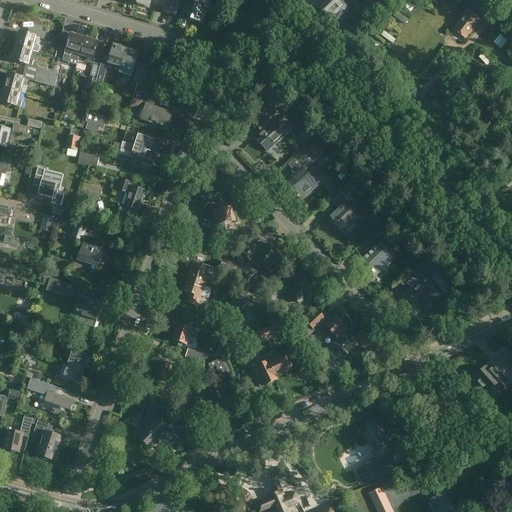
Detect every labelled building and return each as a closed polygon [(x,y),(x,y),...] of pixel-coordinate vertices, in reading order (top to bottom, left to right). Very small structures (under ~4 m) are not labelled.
[(138,0),(137,5),(148,8),(150,0),(138,0)] [(156,0),(155,6),(156,6),(162,8),(162,7),(165,8),(163,13),(175,16),(179,0),(156,0)] [(185,0),(182,14),(183,14),(189,15),(192,16),(190,21),(202,24),(209,1),(204,0),(185,0)] [(339,0),(326,0),(317,9),(332,25),(348,10),(339,0)] [(472,0),(488,11),(491,6),(483,0),(472,0)] [(408,1),(404,5),(415,14),(418,9),(408,1)] [(491,6),(488,11),(486,14),(492,18),(498,11),(491,6)] [(408,19),(396,10),(393,15),(405,23),(408,19)] [(467,11),(453,30),(465,38),(473,27),(474,27),(479,19),(467,11)] [(511,41),(511,37),(497,27),(494,33),(510,43),(511,41)] [(15,46),(32,51),(38,53),(40,46),(38,43),(39,38),(44,40),(46,33),(29,28),(27,35),(18,32),(15,46)] [(396,39),(383,30),(381,34),(393,43),(396,39)] [(77,61),(84,39),(70,34),(62,61),(76,65),(77,61)] [(379,37),(377,42),(389,48),(391,44),(379,37)] [(98,43),(84,39),(77,61),(88,64),(88,62),(91,63),(98,43)] [(100,64),(99,69),(96,81),(103,83),(107,68),(119,72),(120,68),(126,49),(113,45),(107,66),(100,64)] [(32,51),(15,46),(10,61),(32,66),(33,60),(29,59),(32,51)] [(387,51),(369,48),(368,55),(386,57),(387,51)] [(126,49),(120,68),(119,73),(131,76),(135,64),(136,61),(138,52),(126,49)] [(491,64),(481,55),(478,59),(488,67),(491,64)] [(136,61),(135,64),(138,65),(137,66),(133,81),(138,83),(135,93),(142,95),(150,65),(136,61)] [(96,81),(99,69),(92,67),(85,96),(92,98),(96,81)] [(481,78),(470,67),(467,71),(478,81),(481,78)] [(38,68),(36,75),(49,78),(51,72),(38,68)] [(51,72),(47,85),(54,88),(58,74),(51,72)] [(7,74),(3,88),(20,93),(22,85),(26,86),(28,80),(7,74)] [(36,75),(34,82),(47,86),(47,85),(49,78),(36,75)] [(470,90),(459,79),(455,83),(466,94),(470,90)] [(20,93),(3,88),(0,98),(0,102),(20,108),(22,102),(18,101),(20,93)] [(460,101),(448,90),(445,94),(456,104),(460,101)] [(142,95),(135,93),(133,97),(132,97),(129,108),(140,111),(140,110),(144,112),(141,119),(166,128),(171,114),(152,107),(155,99),(142,95)] [(434,100),(429,106),(444,117),(448,111),(434,100)] [(272,106),(262,116),(270,125),(255,139),(267,152),(286,134),(280,128),(287,122),(272,106)] [(97,126),(103,128),(106,118),(88,113),(86,122),(88,122),(86,130),(95,132),(97,126)] [(227,118),(216,115),(214,121),(225,124),(227,118)] [(237,118),(234,126),(240,128),(243,120),(237,118)] [(42,122),(29,119),(27,126),(41,129),(42,122)] [(29,128),(14,125),(13,131),(28,134),(29,128)] [(0,128),(0,146),(7,148),(11,130),(4,129),(4,128),(1,127),(0,128)] [(67,147),(70,148),(79,150),(81,137),(69,135),(67,147)] [(114,142),(113,147),(120,149),(155,161),(156,161),(158,155),(154,154),(158,142),(138,135),(134,147),(123,143),(114,142)] [(312,159),(313,159),(319,153),(311,145),(305,150),(307,153),(312,159)] [(155,161),(120,149),(118,155),(131,160),(129,167),(149,173),(151,166),(154,166),(155,161)] [(305,150),(304,150),(295,158),(303,167),(312,159),(307,153),(305,150)] [(79,158),(78,163),(87,166),(97,168),(99,157),(80,153),(79,158)] [(302,169),(296,174),(298,176),(287,185),(302,201),(313,191),(309,187),(314,183),(313,182),(320,176),(311,167),(310,169),(305,173),(302,169)] [(60,191),(64,175),(45,170),(45,169),(38,168),(36,176),(42,178),(40,187),(38,195),(53,199),(53,200),(52,203),(61,206),(61,207),(64,196),(63,195),(63,196),(57,194),(58,191),(60,191)] [(122,178),(118,190),(128,193),(122,212),(134,216),(136,211),(138,211),(145,191),(131,186),(133,182),(122,178)] [(349,182),(343,187),(349,193),(354,188),(349,182)] [(80,197),(98,200),(100,186),(84,183),(80,197)] [(344,204),(348,199),(342,192),(331,202),(338,209),(328,218),(342,233),(344,232),(347,235),(356,227),(353,223),(358,219),(344,204)] [(0,214),(10,216),(12,207),(0,204),(0,214)] [(201,238),(204,238),(212,240),(213,238),(224,242),(227,234),(224,233),(225,229),(224,224),(234,221),(237,221),(236,218),(237,218),(238,216),(236,209),(235,208),(234,209),(234,207),(214,211),(215,215),(206,217),(207,224),(206,224),(201,238)] [(84,212),(74,211),(72,219),(83,220),(84,212)] [(83,242),(83,241),(88,226),(76,222),(70,237),(83,242)] [(356,251),(363,244),(371,253),(368,255),(370,257),(366,261),(364,259),(359,263),(374,279),(396,259),(388,250),(390,248),(390,240),(386,236),(378,243),(375,240),(382,234),(378,230),(355,250),(356,251)] [(5,236),(3,243),(17,245),(18,239),(5,236)] [(252,240),(241,250),(251,260),(261,251),(252,240)] [(100,262),(104,263),(106,263),(108,262),(110,260),(110,257),(109,255),(107,253),(104,252),(104,251),(84,244),(78,260),(98,267),(100,262)] [(271,245),(257,258),(267,268),(281,256),(271,245)] [(418,266),(423,271),(432,263),(427,257),(418,266)] [(220,270),(219,272),(235,278),(239,267),(223,261),(220,270)] [(250,278),(257,272),(250,263),(243,270),(250,278)] [(219,272),(220,270),(203,264),(202,268),(193,265),(188,279),(206,285),(209,273),(217,276),(219,272)] [(0,275),(9,278),(11,278),(12,271),(0,268),(0,275)] [(417,314),(422,309),(426,312),(432,307),(426,301),(438,291),(427,279),(427,280),(420,273),(407,284),(411,289),(402,298),(417,314)] [(0,283),(3,284),(7,285),(9,278),(0,275),(0,283)] [(64,297),(69,284),(50,278),(46,291),(64,297)] [(206,285),(188,279),(184,291),(189,293),(186,302),(198,306),(206,285)] [(306,296),(310,293),(313,291),(303,280),(290,293),(299,303),(306,296)] [(281,287),(266,301),(270,305),(285,291),(281,287)] [(252,300),(249,297),(244,293),(244,292),(239,297),(247,304),(252,300)] [(453,304),(461,297),(456,292),(449,299),(453,304)] [(80,322),(77,329),(84,331),(86,326),(94,329),(100,310),(91,306),(92,301),(81,297),(76,310),(82,312),(79,321),(80,322)] [(239,297),(235,301),(242,309),(247,304),(239,297)] [(235,301),(230,305),(238,313),(242,309),(235,301)] [(238,313),(230,305),(225,310),(233,318),(238,313)] [(325,326),(331,320),(328,317),(325,320),(317,311),(305,321),(314,331),(323,323),(325,326)] [(28,316),(21,315),(19,324),(26,325),(28,316)] [(335,316),(331,320),(325,326),(342,345),(348,339),(343,333),(347,329),(335,316)] [(189,336),(191,331),(178,326),(173,340),(179,342),(186,345),(189,336)] [(256,333),(255,333),(260,343),(276,334),(272,327),(269,329),(268,327),(262,330),(256,333)] [(261,346),(256,336),(250,340),(257,353),(265,349),(263,346),(261,346)] [(68,341),(65,348),(72,351),(68,365),(84,370),(89,356),(78,352),(80,345),(68,341)] [(25,342),(24,348),(33,351),(35,345),(25,342)] [(204,363),(207,356),(188,349),(185,358),(203,364),(204,363)] [(330,364),(337,358),(329,349),(322,355),(330,364)] [(265,355),(268,362),(275,377),(292,370),(284,355),(278,358),(274,351),(265,355)] [(207,356),(204,363),(215,358),(214,357),(207,355),(207,356)] [(215,358),(204,363),(203,364),(204,365),(208,373),(208,374),(214,371),(218,381),(231,375),(222,356),(215,358)] [(275,377),(268,362),(250,371),(253,377),(255,375),(259,383),(258,385),(260,387),(261,388),(263,388),(264,387),(264,385),(276,380),(275,377)] [(160,363),(155,377),(158,379),(157,380),(157,382),(158,384),(159,385),(161,386),(163,386),(165,385),(166,383),(167,382),(178,386),(183,371),(160,363)] [(56,376),(53,383),(66,388),(71,390),(73,382),(79,384),(84,370),(68,365),(63,378),(57,376),(56,376)] [(208,373),(204,365),(199,371),(206,376),(208,373)] [(486,366),(475,376),(479,380),(478,382),(483,388),(485,386),(489,391),(495,385),(500,391),(509,383),(494,366),(489,371),(486,366)] [(33,379),(40,382),(42,374),(35,372),(33,379)] [(53,393),(55,387),(40,382),(33,379),(31,379),(27,389),(46,396),(42,409),(59,415),(62,407),(71,410),(74,401),(64,397),(53,393)] [(211,400),(200,406),(206,417),(217,412),(218,415),(232,409),(221,386),(207,392),(211,400)] [(146,421),(137,431),(140,433),(139,435),(144,439),(144,443),(148,443),(152,447),(162,436),(165,439),(172,432),(171,432),(174,429),(170,425),(167,428),(162,423),(160,422),(166,416),(168,410),(169,410),(169,409),(165,408),(165,406),(150,401),(147,410),(148,411),(144,420),(146,421)] [(3,438),(2,443),(3,445),(5,445),(4,450),(18,453),(22,436),(28,438),(31,423),(32,420),(33,417),(24,414),(23,418),(20,434),(8,431),(7,438),(5,437),(3,438)] [(32,420),(31,423),(36,425),(34,432),(43,435),(37,455),(52,460),(58,445),(59,445),(62,438),(50,434),(53,425),(38,420),(33,417),(32,420)] [(379,427),(364,435),(377,459),(368,464),(374,475),(386,468),(381,458),(393,452),(389,445),(390,444),(386,436),(385,437),(379,427)] [(268,498),(253,505),(256,511),(259,511),(274,506),(277,511),(287,511),(286,508),(300,502),(296,493),(282,499),(281,496),(283,495),(277,482),(271,484),(275,493),(267,496),(268,498)] [(447,501),(444,495),(431,502),(435,511),(455,511),(450,500),(447,501)] [(378,511),(391,511),(386,500),(375,505),(378,511)] [(326,508),(316,511),(335,511),(331,503),(325,505),(326,508)]
